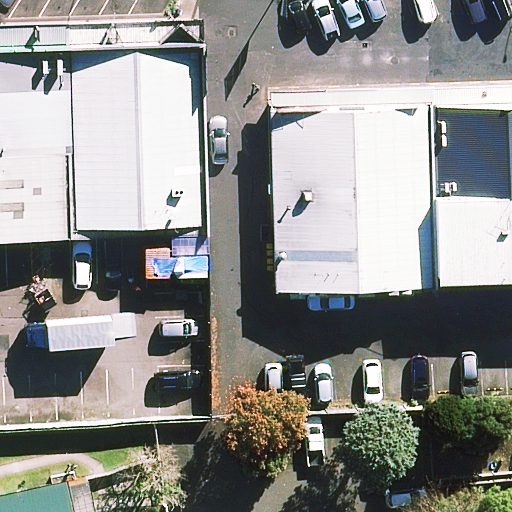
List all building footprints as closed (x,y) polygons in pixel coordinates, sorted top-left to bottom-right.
[(66,32),(70,229),(206,224),(197,27),(66,32)] [(66,32),(0,33),(0,230),(70,229),(66,32)] [(511,72),(430,74),(430,274),(511,272),(511,72)] [(430,74),(267,79),(273,278),(430,274),(430,74)] [(94,508),(87,468),(0,482),(0,511),(75,511),(94,508)]
